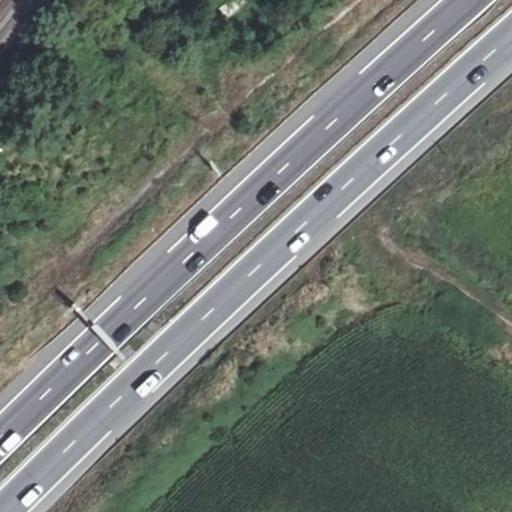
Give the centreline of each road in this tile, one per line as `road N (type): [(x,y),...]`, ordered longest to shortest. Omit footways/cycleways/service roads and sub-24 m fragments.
road 1 (trunk): [(6,511),(511,37)]
road 2 (trunk): [(467,0),(0,438)]
road 3 (track): [(511,139),(389,239),(511,327)]
road 4 (track): [(354,0),(251,92)]
